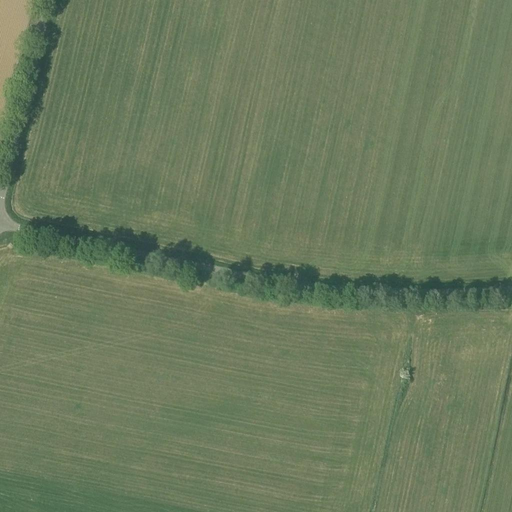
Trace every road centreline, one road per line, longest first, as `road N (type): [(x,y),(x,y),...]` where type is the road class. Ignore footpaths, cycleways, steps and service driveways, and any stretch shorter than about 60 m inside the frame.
road 1 (unclassified): [(0,222),(279,283),(374,292),(511,287)]
road 2 (unclassified): [(0,195),(49,0)]
